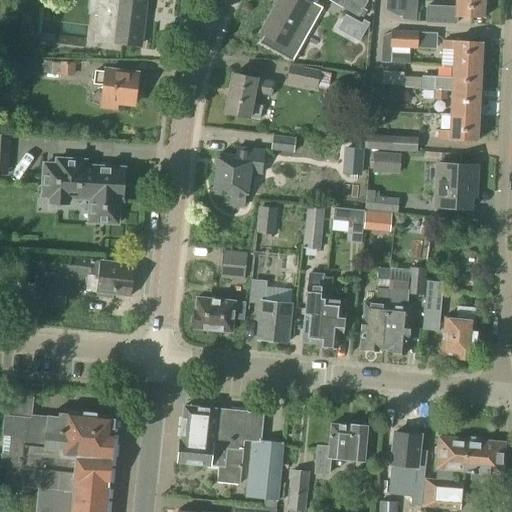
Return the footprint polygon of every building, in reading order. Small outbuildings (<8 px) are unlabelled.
[(140,46),(145,0),(88,0),(86,15),(97,17),(93,44),(113,47),(113,43),(140,46)] [(278,0),(260,33),(264,36),(260,43),(292,61),(321,9),(312,4),(314,0),(278,0)] [(357,18),(366,2),(362,0),(327,0),(327,1),(357,18)] [(384,0),(384,11),(396,17),(401,17),(402,0),(384,0)] [(482,19),(482,0),(454,0),(454,8),(425,7),(425,23),(455,25),(455,18),(482,19)] [(360,24),(344,15),(336,30),(358,42),(368,24),(362,20),(360,24)] [(381,37),(379,63),(389,64),(390,48),(417,49),(417,33),(417,32),(390,31),(389,34),(381,37)] [(441,41),(440,67),(452,67),(480,68),(480,67),(483,65),(484,57),(480,55),(481,43),(453,42),(453,41),(441,41)] [(56,64),(50,63),(50,62),(43,61),(42,70),(43,70),(43,73),(50,73),(50,74),(73,76),(74,64),(59,63),(56,63),(56,64)] [(315,89),(319,71),(289,65),(285,83),(315,89)] [(420,77),(419,90),(433,91),(445,92),(450,92),(478,93),(480,68),(452,67),(451,79),(420,77)] [(137,75),(105,72),(105,73),(96,72),(94,86),(104,87),(102,102),(133,105),(137,75)] [(401,87),(402,74),(381,72),(380,86),(401,87)] [(269,96),(272,83),(232,75),(224,114),(257,121),(260,108),(250,106),(253,93),(269,96)] [(379,112),(381,89),(366,88),(364,111),(379,112)] [(445,92),(433,91),(433,99),(445,100),(445,92)] [(450,92),(449,117),(477,118),(478,93),(450,92)] [(436,131),(436,140),(448,140),(448,141),(476,143),(477,118),(449,117),(448,131),(436,131)] [(0,135),(0,174),(6,175),(9,136),(0,135)] [(416,153),(416,138),(363,135),(363,150),(416,153)] [(291,156),(293,138),(271,136),(269,154),(291,156)] [(348,147),(347,158),(361,159),(362,148),(348,147)] [(261,176),(264,153),(235,149),(234,158),(218,155),(213,194),(244,198),(247,174),(261,176)] [(399,175),(400,155),(372,154),(371,173),(399,175)] [(85,167),(85,161),(55,160),(55,165),(43,164),(41,198),(49,198),(49,204),(67,205),(67,200),(88,201),(87,224),(117,225),(119,202),(122,202),(123,168),(85,167)] [(476,187),(476,184),(476,167),(435,165),(433,209),(470,211),(472,187),(476,187)] [(366,191),(364,210),(372,211),(395,213),(397,200),(378,198),(378,193),(374,193),(374,192),(366,191)] [(274,235),(276,209),(257,208),(255,233),(274,235)] [(361,232),(363,212),(332,208),(330,228),(346,230),(346,231),(361,232)] [(318,250),(322,210),(306,209),(302,249),(318,250)] [(374,212),(364,211),(362,231),(372,232),(374,212)] [(242,281),(244,253),(220,251),(218,279),(242,281)] [(93,262),(33,254),(31,270),(85,277),(86,276),(98,277),(95,298),(111,299),(111,296),(130,298),(134,267),(93,261),(93,262)] [(360,336),(359,350),(377,352),(377,350),(382,350),(386,306),(385,306),(387,290),(388,280),(389,271),(387,271),(388,263),(385,262),(384,270),(377,270),(376,289),(375,305),(363,304),(362,320),(361,320),(359,336),(360,336)] [(408,291),(407,295),(422,296),(424,270),(410,268),(408,291)] [(321,277),(322,278),(322,276),(308,274),(301,343),(317,344),(316,346),(317,346),(320,312),(318,312),(319,299),(319,293),(321,277)] [(331,278),(322,278),(321,277),(319,293),(319,299),(318,312),(320,312),(317,346),(336,348),(337,333),(341,333),(344,301),(329,300),(331,278)] [(386,306),(382,350),(387,350),(386,353),(404,355),(405,340),(407,340),(409,308),(406,308),(407,295),(408,291),(407,291),(408,282),(388,280),(387,290),(385,306),(386,306)] [(437,332),(442,283),(425,282),(421,330),(437,332)] [(64,308),(66,287),(33,284),(31,306),(64,308)] [(242,320),(244,303),(195,298),(192,329),(231,333),(232,319),(242,320)] [(287,343),(291,304),(260,301),(256,340),(287,343)] [(473,322),(474,310),(457,308),(455,320),(444,319),(440,355),(455,357),(455,359),(471,361),(472,346),(474,347),(475,333),(473,333),(474,322),(473,322)] [(0,453),(0,457),(0,467),(6,468),(4,486),(39,489),(36,511),(107,511),(116,416),(66,412),(65,415),(60,414),(59,419),(48,418),(30,416),(33,392),(5,391),(4,397),(2,416),(0,437),(3,437),(1,453),(0,453)] [(246,507),(245,511),(274,511),(275,510),(275,502),(277,502),(282,444),(258,441),(261,416),(183,406),(176,463),(218,468),(216,483),(238,486),(243,442),(249,443),(244,499),(263,501),(262,509),(246,507)] [(350,427),(330,425),(328,448),(316,447),(314,474),(327,475),(329,459),(363,462),(364,444),(371,445),(372,430),(366,429),(366,428),(350,426),(350,427)] [(416,468),(419,436),(393,433),(390,465),(401,466),(400,480),(413,481),(415,468),(416,468)] [(424,483),(423,506),(459,510),(461,483),(450,482),(451,471),(462,472),(465,440),(437,438),(435,470),(437,470),(435,484),(424,483)] [(465,440),(462,472),(469,473),(469,481),(497,483),(497,475),(501,475),(503,444),(482,442),(479,439),(469,438),(465,440)] [(304,511),(308,472),(290,470),(286,510),(289,510),(288,511),(298,511),(299,511),(304,511)] [(394,511),(395,503),(378,502),(377,511),(394,511)]
